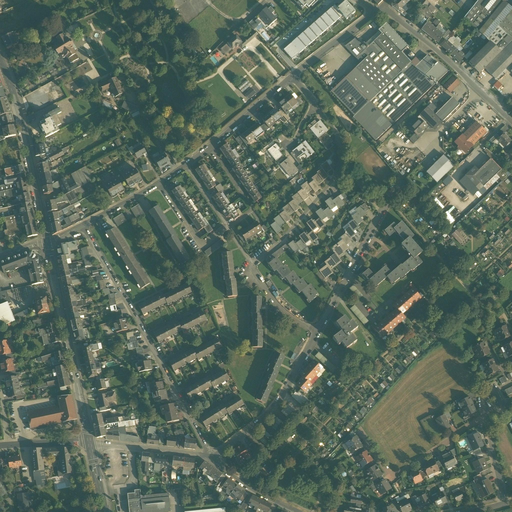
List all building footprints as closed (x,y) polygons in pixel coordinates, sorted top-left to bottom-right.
[(292,0),(302,10),(306,5),(308,8),(310,6),(312,7),(318,2),(315,0),(292,0)] [(401,9),(404,6),(406,4),(401,0),(396,0),(391,4),(392,7),(404,17),(407,14),(405,12),(401,9)] [(511,11),(511,10),(511,8),(504,1),(503,2),(501,0),(478,0),(474,5),(482,12),(508,36),(511,39),(511,11)] [(346,2),(338,9),(337,9),(343,15),(346,20),(355,12),(346,2)] [(428,8),(434,13),(437,9),(432,4),(428,8)] [(464,18),(471,25),(482,12),(474,5),(464,18)] [(292,59),(343,15),(337,9),(338,9),(335,6),(284,50),(292,59)] [(431,14),(426,8),(422,12),(421,13),(427,19),(432,14),(431,14)] [(1,14),(0,13),(0,32),(16,25),(9,10),(1,14)] [(266,29),(268,27),(277,20),(271,14),(267,10),(262,14),(261,13),(258,15),(254,19),(256,21),(258,23),(257,24),(258,26),(261,24),(263,26),(266,29)] [(508,36),(482,12),(471,25),(475,29),(490,42),(496,48),(508,36)] [(256,29),(258,26),(257,24),(255,22),(256,21),(254,19),(249,23),(254,30),(256,29)] [(421,30),(430,36),(435,29),(427,22),(421,30)] [(345,47),(361,63),(368,57),(391,81),(378,93),(369,102),(391,126),(433,86),(415,67),(411,62),(402,53),(408,47),(386,23),(378,31),(382,34),(381,35),(368,47),(367,46),(365,44),(364,43),(363,44),(360,41),(360,42),(356,38),(345,47)] [(437,27),(435,29),(430,36),(438,43),(443,36),(444,36),(444,35),(443,35),(438,31),(440,28),(438,26),(437,27)] [(378,32),(365,44),(367,46),(368,47),(381,35),(378,32)] [(7,49),(7,50),(19,45),(18,44),(17,43),(13,33),(2,39),(7,49)] [(67,57),(70,64),(79,59),(76,55),(76,54),(74,51),(72,47),(72,45),(71,43),(69,42),(65,35),(61,37),(62,37),(58,39),(57,38),(54,40),(53,39),(50,41),(52,44),(54,43),(56,48),(56,49),(58,54),(59,53),(60,54),(61,56),(61,57),(62,58),(64,59),(66,58),(66,57),(67,57)] [(251,35),(242,43),(239,45),(242,49),(254,38),(251,35)] [(227,44),(228,44),(222,49),(226,54),(232,49),(232,50),(236,47),(236,48),(239,45),(242,43),(241,42),(236,36),(227,44)] [(511,39),(508,36),(496,48),(501,52),(505,47),(511,40),(511,39)] [(442,47),(451,55),(456,50),(458,47),(454,43),(452,46),(447,41),(442,47)] [(487,66),(501,52),(496,48),(490,42),(476,56),(484,64),(487,66)] [(495,79),(511,61),(511,53),(505,47),(501,52),(487,66),(484,69),(495,79)] [(459,53),(456,50),(451,55),(459,62),(464,57),(463,56),(463,55),(460,52),(459,53)] [(420,62),(415,67),(433,86),(448,71),(445,68),(427,56),(420,62)] [(474,69),(477,72),(484,64),(476,56),(468,63),(471,66),(471,67),(473,69),(474,69)] [(355,69),(378,93),(391,81),(368,57),(361,63),(355,68),(355,69)] [(415,58),(411,62),(415,67),(420,62),(415,58)] [(487,66),(484,64),(477,72),(479,74),(484,69),(487,66)] [(331,91),(354,116),(369,102),(378,93),(355,69),(331,91)] [(444,86),(450,93),(459,84),(453,77),(444,86)] [(112,95),(113,98),(114,97),(115,97),(124,93),(122,89),(121,90),(116,78),(107,82),(99,86),(102,92),(110,88),(113,94),(112,95)] [(238,88),(242,93),(251,85),(247,80),(238,88)] [(493,86),(497,91),(502,86),(497,82),(493,86)] [(245,95),(249,99),(255,93),(252,89),(245,95)] [(290,94),(284,99),(291,107),(297,102),(295,100),(291,95),(290,94)] [(5,98),(0,100),(0,116),(1,116),(10,113),(5,98)] [(431,104),(428,107),(435,115),(442,122),(459,105),(452,98),(438,112),(431,104)] [(285,113),(291,108),(291,107),(284,99),(278,104),(282,110),(285,113)] [(121,108),(127,111),(130,104),(124,101),(121,108)] [(291,108),(293,110),(299,105),(297,102),(291,107),(291,108)] [(375,141),(391,126),(369,102),(354,116),(353,117),(375,141)] [(137,107),(130,104),(127,111),(129,112),(131,114),(139,110),(137,107)] [(442,122),(435,115),(428,107),(420,115),(427,122),(431,126),(435,130),(442,122)] [(61,124),(56,115),(61,112),(59,108),(44,116),(46,120),(43,121),(45,124),(42,125),(40,127),(45,138),(49,136),(53,134),(56,132),(59,131),(57,126),(61,124)] [(274,110),(268,115),(274,122),(280,118),(281,117),(277,113),(274,110)] [(282,110),(280,112),(284,117),(287,121),(290,119),(287,115),(285,113),(282,110)] [(13,123),(10,113),(1,116),(2,119),(3,122),(4,125),(13,123)] [(27,117),(28,122),(36,118),(34,114),(27,117)] [(268,128),(274,122),(268,115),(262,120),(265,124),(268,128)] [(427,122),(420,115),(417,118),(420,120),(424,124),(427,122)] [(318,139),(319,138),(326,132),(328,130),(320,120),(317,123),(311,127),(316,134),(315,135),(318,139)] [(415,134),(417,136),(426,127),(427,127),(424,124),(420,120),(410,129),(411,129),(410,130),(410,131),(412,133),(414,133),(415,134)] [(309,129),(311,127),(317,123),(315,121),(308,126),(309,129)] [(462,136),(472,146),(486,132),(483,129),(476,122),(462,136)] [(257,124),(249,130),(255,138),(256,139),(260,136),(258,134),(262,131),(260,128),(257,124)] [(5,138),(16,136),(14,126),(5,128),(2,129),(4,136),(5,138)] [(248,143),(255,138),(249,130),(243,135),(243,136),(246,140),(248,143)] [(333,141),(326,132),(319,138),(323,143),(322,143),(325,147),(331,143),(333,141)] [(490,140),(492,143),(493,142),(496,139),(499,137),(497,134),(490,140)] [(500,143),(504,148),(511,141),(504,134),(497,140),(500,143)] [(462,150),(465,153),(472,146),(462,136),(455,143),(458,147),(458,148),(460,150),(461,150),(462,150)] [(293,151),(297,158),(298,157),(304,152),(308,157),(310,155),(311,156),(312,155),(311,154),(314,152),(305,142),(293,151)] [(220,149),(224,156),(231,151),(227,144),(220,149)] [(274,158),(276,161),(282,156),(278,150),(280,149),(276,144),(275,145),(270,148),(268,150),(269,150),(274,157),(273,157),(274,158)] [(33,147),(35,157),(45,155),(44,149),(44,145),(33,147)] [(143,155),(145,158),(148,156),(146,153),(142,145),(135,149),(133,151),(134,153),(136,156),(138,155),(139,157),(143,155)] [(262,150),(264,154),(266,153),(269,150),(268,150),(270,148),(268,146),(264,149),(262,150)] [(48,156),(51,161),(64,155),(63,154),(61,150),(48,156)] [(271,160),(274,158),(273,157),(274,157),(269,150),(266,153),(271,160)] [(236,158),(231,151),(224,156),(229,162),(236,158)] [(290,153),(299,164),(302,162),(298,157),(297,158),(293,151),(290,153)] [(152,156),(160,169),(160,168),(164,166),(165,166),(170,163),(167,159),(164,154),(160,156),(158,152),(152,156)] [(426,172),(437,183),(454,166),(443,156),(426,172)] [(240,164),(236,158),(229,162),(233,169),(239,165),(240,164)] [(290,177),(298,171),(296,169),(288,159),(281,165),(285,171),(286,170),(291,176),(290,177)] [(491,159),(478,171),(475,167),(466,176),(473,184),(476,187),(479,183),(483,187),(496,175),(499,178),(502,182),(505,180),(511,174),(507,170),(506,170),(504,169),(503,170),(502,170),(501,170),(491,159)] [(332,169),(329,165),(326,162),(321,165),(323,168),(317,173),(318,174),(323,181),(328,177),(326,174),(332,169)] [(37,165),(39,175),(49,172),(48,167),(48,163),(47,163),(43,164),(37,165)] [(243,172),(239,165),(233,169),(232,170),(237,176),(243,172)] [(4,169),(6,177),(24,173),(22,166),(4,169)] [(195,170),(200,177),(207,172),(202,166),(195,170)] [(76,184),(78,188),(81,186),(92,180),(85,167),(71,175),(76,184)] [(123,176),(129,187),(134,184),(137,183),(142,180),(135,169),(123,176)] [(39,175),(42,188),(51,186),(52,185),(52,183),(50,176),(49,172),(39,175)] [(200,177),(204,184),(211,179),(207,172),(200,177)] [(248,178),(243,172),(237,176),(241,183),(248,178)] [(26,181),(24,173),(6,177),(8,185),(16,183),(26,181)] [(323,181),(318,174),(313,177),(315,180),(309,185),(312,190),(315,193),(320,189),(318,186),(323,181)] [(496,175),(483,187),(486,191),(499,178),(496,175)] [(453,180),(449,176),(442,183),(446,187),(453,180)] [(473,184),(466,176),(460,181),(474,196),(475,195),(478,192),(483,187),(479,183),(476,187),(473,184)] [(252,185),(248,178),(241,183),(246,189),(252,185)] [(53,188),(56,189),(60,187),(60,186),(60,187),(67,183),(64,179),(63,180),(55,184),(52,185),(51,186),(52,188),(53,188)] [(105,186),(111,197),(116,194),(119,193),(124,190),(118,179),(105,186)] [(213,182),(211,179),(204,184),(209,190),(216,186),(213,182)] [(26,181),(16,183),(19,195),(28,193),(26,181)] [(306,194),(312,190),(309,185),(307,182),(302,186),(304,188),(297,193),(298,193),(303,201),(304,201),(309,197),(306,194)] [(5,185),(0,186),(0,195),(1,199),(15,196),(19,195),(16,183),(8,185),(5,185)] [(63,191),(65,195),(73,191),(78,188),(76,184),(69,187),(69,188),(63,191)] [(224,189),(222,186),(220,184),(215,188),(217,190),(219,192),(224,189)] [(257,191),(252,185),(246,189),(250,196),(257,191)] [(52,188),(51,186),(42,188),(44,195),(53,193),(52,188)] [(78,188),(73,191),(76,196),(84,192),(81,186),(78,188)] [(171,192),(176,198),(183,194),(178,187),(171,192)] [(487,191),(486,191),(483,187),(478,192),(481,196),(482,196),(487,191)] [(77,199),(76,196),(73,191),(65,195),(68,201),(69,203),(77,199)] [(261,198),(257,191),(250,196),(255,203),(261,198)] [(21,202),(21,204),(30,203),(28,193),(19,195),(21,202)] [(212,198),(217,204),(224,200),(220,194),(219,193),(212,198)] [(297,205),(303,201),(298,193),(293,197),(295,199),(288,204),(289,204),(294,212),(295,212),(300,208),(297,205)] [(176,198),(180,205),(187,200),(186,198),(183,194),(176,198)] [(56,200),(55,200),(56,204),(68,201),(65,195),(56,200)] [(325,202),(329,207),(331,210),(338,205),(339,208),(344,204),(341,201),(338,197),(332,201),(330,198),(325,202)] [(57,210),(56,204),(55,200),(45,202),(47,212),(57,210)] [(180,205),(185,212),(192,207),(188,201),(187,200),(180,205)] [(217,204),(221,211),(228,206),(227,205),(224,200),(217,204)] [(32,212),(30,203),(21,204),(18,205),(19,209),(17,210),(13,211),(14,216),(21,214),(32,212)] [(140,204),(135,207),(141,216),(146,213),(140,204)] [(289,216),(294,212),(289,204),(284,207),(286,210),(280,215),(285,222),(286,223),(291,219),(289,216)] [(75,208),(73,205),(71,206),(58,212),(60,222),(64,220),(68,217),(77,213),(78,213),(75,208)] [(351,216),(353,219),(357,225),(363,221),(360,218),(366,213),(365,212),(361,206),(360,205),(357,208),(355,206),(347,212),(351,216)] [(149,212),(159,226),(167,221),(158,206),(149,212)] [(228,206),(221,211),(226,218),(231,214),(233,213),(228,206)] [(137,219),(141,216),(135,207),(131,210),(137,219)] [(185,212),(189,218),(196,213),(195,212),(192,207),(185,212)] [(316,213),(320,218),(322,221),(328,216),(330,218),(335,215),(333,212),(331,210),(329,207),(323,212),(321,209),(316,213)] [(231,214),(234,220),(242,214),(238,209),(236,211),(233,213),(231,214)] [(21,214),(23,227),(25,227),(35,225),(32,212),(21,214)] [(50,224),(60,222),(58,212),(48,215),(50,224)] [(448,212),(446,214),(450,219),(449,220),(452,223),(455,220),(448,212)] [(68,217),(71,222),(80,218),(77,213),(68,217)] [(189,218),(194,225),(201,220),(197,214),(196,213),(189,218)] [(4,231),(5,237),(22,233),(21,228),(23,227),(21,214),(14,216),(4,218),(7,230),(4,231)] [(122,214),(117,217),(122,224),(127,221),(122,214)] [(279,227),(285,222),(280,215),(279,215),(275,218),(277,221),(270,226),(277,234),(282,230),(279,227)] [(61,227),(62,231),(72,226),(71,222),(68,217),(64,220),(65,222),(66,225),(61,227)] [(118,227),(122,224),(117,217),(113,219),(118,227)] [(306,223),(312,231),(319,227),(321,229),(326,226),(322,221),(320,218),(314,223),(311,219),(306,223)] [(359,227),(357,225),(353,219),(349,223),(350,225),(344,230),(346,233),(350,238),(355,234),(353,231),(359,227)] [(204,228),(205,227),(201,220),(194,225),(199,231),(204,228)] [(176,235),(167,221),(159,226),(168,240),(168,241),(175,236),(176,235)] [(50,224),(52,236),(62,231),(61,227),(60,224),(60,222),(50,224)] [(257,222),(251,226),(256,233),(260,231),(260,232),(262,230),(261,227),(257,222)] [(401,265),(391,274),(385,267),(374,276),(368,269),(361,275),(367,282),(370,279),(372,281),(371,282),(373,284),(374,284),(377,287),(388,277),(389,279),(390,282),(391,281),(393,284),(401,277),(402,278),(411,270),(412,271),(419,265),(418,264),(421,262),(417,257),(422,253),(410,240),(414,237),(402,222),(396,227),(393,224),(384,231),(389,237),(395,231),(405,242),(401,245),(411,257),(401,266),(401,265)] [(204,228),(208,234),(213,231),(209,224),(205,227),(204,228)] [(25,227),(28,237),(37,235),(35,225),(25,227)] [(257,234),(256,233),(251,226),(246,229),(251,237),(254,234),(255,235),(257,234)] [(107,234),(118,252),(126,247),(115,229),(107,234)] [(251,237),(246,229),(240,233),(244,238),(245,240),(249,238),(249,239),(251,237)] [(460,244),(465,240),(459,234),(461,232),(458,229),(456,231),(452,235),(460,244)] [(299,236),(301,239),(305,245),(312,240),(313,242),(318,239),(312,231),(306,235),(304,233),(299,236)] [(245,240),(244,238),(240,233),(238,235),(241,240),(244,244),(247,243),(245,240)] [(352,240),(350,238),(346,233),(341,236),(342,236),(343,238),(339,241),(337,243),(337,244),(339,246),(343,252),(348,248),(345,245),(352,240)] [(190,260),(175,236),(168,241),(168,240),(167,241),(182,265),(190,260)] [(496,245),(502,239),(499,237),(493,242),(496,245)] [(207,255),(208,257),(225,244),(222,239),(205,252),(207,255)] [(307,247),(305,245),(301,239),(295,244),(293,241),(288,245),(290,248),(294,252),(294,253),(300,248),(302,251),(307,247)] [(56,246),(59,258),(66,256),(69,255),(70,255),(68,248),(67,243),(58,245),(56,246)] [(287,243),(282,247),(265,260),(268,265),(276,259),(285,252),(288,250),(290,248),(288,245),(287,243)] [(78,250),(77,246),(74,247),(71,248),(68,248),(70,255),(71,255),(71,251),(78,250)] [(345,254),(343,252),(339,246),(334,250),(336,252),(334,254),(330,257),(330,258),(336,265),(341,261),(339,258),(345,254)] [(118,252),(130,271),(138,265),(126,247),(118,252)] [(31,280),(32,285),(44,283),(40,265),(38,258),(35,256),(35,258),(32,259),(30,257),(29,255),(30,253),(27,252),(10,259),(9,259),(7,260),(0,262),(0,263),(4,274),(9,272),(9,270),(15,268),(15,269),(25,266),(24,265),(26,265),(28,266),(29,268),(28,268),(29,273),(31,273),(32,279),(31,280)] [(226,281),(228,297),(237,296),(235,280),(234,280),(231,253),(222,254),(225,281),(226,281)] [(199,260),(202,265),(209,260),(207,255),(199,260)] [(57,258),(59,267),(67,265),(66,260),(66,259),(66,256),(59,258),(57,258)] [(336,266),(336,265),(330,258),(326,261),(328,264),(325,266),(322,268),(319,271),(325,279),(333,273),(330,270),(336,266)] [(301,292),(308,301),(312,298),(313,299),(316,297),(315,296),(317,295),(310,285),(307,287),(301,280),(299,281),(293,272),(291,274),(285,266),(283,268),(276,259),(268,265),(274,272),(276,271),(283,280),(285,278),(290,285),(292,284),(299,293),(301,292)] [(150,284),(138,265),(130,271),(141,289),(150,284)] [(322,282),(325,279),(319,271),(316,273),(322,282)] [(139,306),(143,314),(167,303),(167,304),(191,293),(187,284),(164,296),(163,294),(139,306)] [(64,289),(66,298),(74,296),(76,296),(75,293),(74,293),(73,287),(64,289)] [(412,290),(409,293),(417,301),(421,298),(418,295),(415,291),(413,289),(412,290)] [(7,291),(0,292),(0,296),(0,299),(2,304),(7,302),(8,304),(11,303),(7,291)] [(413,305),(417,301),(409,293),(405,296),(413,305)] [(409,308),(413,305),(405,296),(402,299),(409,308)] [(35,300),(36,303),(37,307),(47,305),(47,301),(48,301),(47,297),(39,298),(39,299),(35,300)] [(252,314),(261,314),(261,298),(252,297),(252,314)] [(405,311),(409,308),(402,299),(398,303),(405,311)] [(13,315),(8,304),(7,302),(2,304),(0,305),(0,304),(0,324),(1,327),(15,321),(13,315)] [(68,310),(77,308),(76,305),(78,304),(77,302),(67,304),(68,310)] [(401,314),(405,311),(398,303),(394,306),(397,310),(401,314)] [(47,305),(37,307),(38,312),(38,314),(42,313),(42,314),(50,313),(49,308),(48,308),(47,305)] [(68,310),(70,316),(80,313),(79,311),(78,311),(77,308),(68,310)] [(405,318),(401,314),(397,310),(396,311),(393,313),(401,322),(405,318)] [(23,311),(13,315),(15,321),(25,317),(23,312),(23,311)] [(154,334),(158,343),(182,330),(183,332),(206,320),(202,312),(179,324),(178,322),(154,334)] [(70,316),(71,322),(80,320),(79,316),(80,316),(80,313),(70,316)] [(397,325),(401,322),(393,313),(390,316),(397,325)] [(262,314),(261,314),(252,314),(252,331),(253,331),(261,331),(262,314)] [(393,328),(397,325),(390,316),(386,320),(393,328)] [(342,343),(346,349),(353,344),(353,343),(356,341),(352,335),(351,335),(350,334),(356,329),(353,326),(354,325),(352,322),(349,324),(344,317),(337,323),(341,328),(340,328),(342,332),(341,333),(334,338),(337,341),(336,342),(339,346),(342,343)] [(71,322),(73,332),(82,330),(82,326),(82,324),(83,324),(82,322),(81,322),(81,319),(80,320),(71,322)] [(113,322),(116,333),(128,330),(127,326),(128,326),(127,323),(126,323),(125,319),(123,320),(117,321),(113,322)] [(389,331),(393,328),(386,320),(382,323),(389,331)] [(46,325),(46,329),(48,334),(50,334),(55,333),(53,323),(46,325)] [(386,335),(389,331),(382,323),(378,326),(386,335)] [(382,338),(386,335),(378,326),(375,329),(374,330),(376,332),(382,338)] [(495,331),(498,336),(508,331),(505,326),(495,331)] [(42,336),(48,334),(46,329),(39,330),(39,329),(38,329),(39,334),(40,333),(40,337),(42,336)] [(84,335),(82,330),(73,332),(75,341),(85,339),(84,335)] [(262,331),(261,331),(253,331),(253,348),(262,348),(262,331)] [(511,336),(508,331),(498,336),(500,341),(511,336)] [(55,333),(50,334),(52,344),(60,342),(58,332),(55,333)] [(44,345),(52,344),(50,334),(48,334),(42,336),(44,345)] [(169,363),(174,371),(197,358),(198,360),(221,347),(217,339),(194,352),(193,350),(169,363)] [(473,348),(476,353),(487,348),(484,342),(473,348)] [(503,347),(506,352),(511,348),(511,342),(503,347)] [(82,348),(83,354),(92,352),(90,346),(88,346),(84,347),(82,348)] [(489,354),(487,348),(476,353),(479,359),(489,354)] [(56,357),(55,357),(53,358),(51,359),(51,362),(52,362),(52,363),(53,363),(56,362),(59,361),(64,360),(63,352),(55,353),(56,357)] [(92,355),(92,352),(83,354),(84,360),(93,358),(92,355)] [(56,357),(55,353),(41,357),(42,362),(51,359),(53,358),(55,357),(56,357)] [(269,369),(270,369),(277,372),(284,357),(276,353),(269,369)] [(482,365),(485,370),(495,365),(492,359),(482,365)] [(138,365),(139,372),(152,370),(150,361),(146,362),(145,363),(138,364),(138,365)] [(314,361),(311,364),(319,372),(323,368),(314,361)] [(98,363),(94,364),(86,366),(87,372),(96,370),(99,370),(98,367),(100,367),(100,363),(98,363)] [(316,375),(319,372),(311,364),(308,368),(316,375)] [(53,371),(53,374),(67,371),(65,365),(56,368),(56,370),(53,371)] [(498,371),(495,365),(485,370),(488,376),(498,371)] [(312,379),(316,375),(308,368),(304,372),(312,379)] [(278,373),(277,372),(270,369),(262,384),(263,384),(271,388),(278,373)] [(68,378),(67,371),(53,374),(50,374),(51,378),(57,376),(58,381),(68,378)] [(185,391),(189,399),(212,386),(213,388),(229,379),(224,371),(209,379),(208,378),(185,391)] [(309,383),(312,379),(304,372),(301,376),(303,378),(309,383)] [(392,382),(396,379),(392,374),(388,378),(392,382)] [(5,379),(6,385),(18,382),(17,376),(12,377),(5,379)] [(70,386),(68,378),(58,381),(59,382),(60,388),(66,387),(70,386)] [(311,385),(309,383),(303,378),(300,381),(308,389),(311,385)] [(97,385),(98,391),(106,389),(106,388),(105,382),(108,381),(108,379),(95,381),(95,385),(97,385)] [(304,392),(308,389),(300,381),(296,385),(301,389),(304,392)] [(380,385),(384,389),(388,384),(385,381),(380,385)] [(19,389),(18,382),(6,385),(8,391),(19,389)] [(151,393),(153,393),(165,391),(165,389),(163,389),(161,383),(155,384),(150,385),(150,387),(151,393)] [(272,388),(271,388),(263,384),(256,399),(265,403),(272,388)] [(21,395),(19,389),(8,391),(9,398),(16,397),(21,396),(21,395)] [(167,399),(165,391),(153,393),(155,402),(161,401),(167,400),(167,399)] [(292,397),(303,408),(307,403),(306,402),(300,397),(297,394),(295,392),(292,397)] [(101,408),(106,407),(107,407),(106,403),(116,401),(114,393),(98,396),(101,408)] [(57,398),(58,405),(63,422),(63,423),(72,421),(77,420),(73,400),(69,398),(69,396),(56,397),(57,398)] [(200,419),(205,427),(227,413),(229,414),(244,405),(239,397),(224,406),(223,405),(200,419)] [(459,403),(462,410),(472,405),(473,404),(469,397),(462,401),(459,403)] [(165,415),(167,423),(173,422),(173,420),(179,419),(177,412),(174,413),(173,404),(171,405),(164,406),(161,407),(163,415),(165,415)] [(280,412),(291,421),(298,413),(288,404),(280,412)] [(47,426),(63,422),(58,405),(56,406),(27,412),(30,429),(44,426),(47,426)] [(476,412),(472,405),(462,410),(465,417),(468,416),(476,412)] [(445,415),(447,420),(451,418),(450,416),(448,411),(443,413),(444,416),(445,415)] [(94,428),(104,426),(103,423),(101,415),(92,417),(94,428)] [(441,430),(442,432),(444,430),(450,428),(446,421),(447,420),(445,415),(444,416),(436,420),(437,423),(436,426),(437,428),(439,427),(441,430)] [(277,418),(273,422),(270,426),(279,434),(283,430),(286,426),(277,418)] [(130,421),(129,421),(126,422),(125,422),(119,423),(117,423),(118,428),(125,427),(126,427),(130,427),(140,425),(138,420),(130,421)] [(104,426),(105,433),(118,431),(118,429),(109,431),(108,425),(107,425),(104,426)] [(97,438),(105,436),(106,436),(105,433),(104,426),(94,428),(97,438)] [(149,427),(149,429),(155,429),(154,437),(159,438),(159,435),(155,435),(156,428),(149,427)] [(119,434),(118,431),(105,433),(106,436),(105,436),(106,440),(120,441),(119,434)] [(265,431),(261,435),(258,439),(267,447),(271,443),(274,440),(265,431)] [(342,431),(338,436),(341,439),(346,434),(342,431)] [(126,435),(119,434),(120,441),(139,443),(139,440),(139,437),(126,435)] [(474,450),(474,451),(479,449),(483,447),(481,442),(480,443),(479,440),(480,440),(477,434),(472,436),(472,437),(468,439),(474,450)] [(159,438),(154,437),(148,436),(148,437),(147,444),(159,445),(159,444),(159,438)] [(345,444),(348,449),(359,441),(356,436),(356,437),(352,439),(347,442),(345,444)] [(176,439),(171,438),(167,438),(166,446),(175,447),(176,439)] [(184,449),(195,450),(196,440),(191,439),(185,439),(184,449)] [(363,446),(359,441),(348,449),(352,454),(353,453),(359,449),(363,446)] [(248,447),(250,449),(247,451),(250,456),(251,457),(253,456),(254,457),(256,455),(258,457),(261,454),(262,453),(252,443),(248,447)] [(241,446),(238,448),(245,459),(250,456),(247,451),(243,445),(241,446)] [(241,462),(245,459),(238,448),(235,449),(235,450),(233,451),(237,457),(240,462),(241,462)] [(33,471),(44,470),(42,457),(41,449),(31,450),(33,471)] [(41,449),(42,457),(60,456),(61,456),(60,449),(41,449)] [(62,466),(62,469),(58,469),(59,477),(65,476),(64,474),(72,473),(68,449),(60,449),(61,456),(60,456),(61,460),(62,466)] [(120,451),(108,454),(112,473),(124,470),(120,451)] [(356,458),(359,463),(369,456),(366,451),(361,454),(356,458)] [(456,464),(452,456),(450,453),(450,452),(445,455),(451,466),(456,464)] [(160,464),(165,465),(166,455),(156,454),(155,464),(160,464)] [(446,468),(451,466),(445,455),(441,457),(440,458),(442,462),(443,461),(446,468)] [(372,460),(369,456),(359,463),(362,467),(365,466),(370,462),(372,460)] [(173,466),(183,467),(184,458),(174,457),(173,466)] [(195,459),(184,458),(183,467),(191,468),(194,469),(195,459)] [(476,467),(479,473),(488,469),(483,458),(478,460),(472,463),(473,468),(476,467)] [(428,462),(428,463),(433,473),(439,471),(437,468),(435,463),(433,460),(428,462)] [(203,472),(208,475),(214,468),(204,461),(199,468),(203,472)] [(428,476),(433,473),(428,463),(426,464),(425,464),(422,465),(425,471),(428,476)] [(365,472),(369,477),(379,470),(377,468),(375,466),(370,469),(365,472)] [(214,468),(208,475),(213,480),(216,482),(219,479),(222,475),(222,474),(214,468)] [(46,484),(44,470),(33,471),(34,480),(36,479),(37,486),(46,484)] [(382,475),(379,470),(369,477),(369,478),(370,481),(371,480),(372,482),(377,478),(382,475)] [(415,484),(422,480),(418,472),(417,470),(415,471),(410,474),(413,480),(412,480),(414,484),(415,484)] [(482,482),(480,478),(475,481),(473,482),(474,483),(476,487),(477,486),(476,484),(482,482)] [(228,491),(231,493),(237,486),(228,479),(222,487),(226,490),(228,491)] [(482,496),(493,491),(487,479),(482,482),(476,484),(477,486),(482,496)] [(377,488),(380,494),(386,490),(387,491),(391,489),(386,480),(380,484),(376,487),(377,488)] [(380,484),(378,481),(373,484),(371,486),(374,490),(377,488),(376,487),(380,484)] [(478,498),(482,496),(477,486),(476,487),(474,483),(471,484),(478,498)] [(245,492),(237,486),(231,493),(237,498),(239,499),(240,500),(244,493),(245,492)] [(127,494),(128,500),(141,499),(141,497),(140,490),(134,490),(134,493),(127,494)] [(450,501),(448,497),(444,490),(441,492),(442,492),(445,498),(447,502),(450,501)] [(453,494),(457,502),(464,499),(462,494),(460,491),(453,494)] [(436,501),(439,506),(447,502),(445,498),(442,492),(441,492),(441,493),(436,495),(437,497),(433,499),(435,502),(436,501)] [(19,501),(21,511),(29,510),(27,500),(33,500),(31,493),(23,494),(19,494),(20,501),(19,501)] [(169,494),(141,497),(141,499),(128,500),(128,511),(167,511),(171,511),(169,494)] [(395,498),(397,503),(398,503),(406,499),(407,500),(410,498),(408,494),(399,499),(398,496),(395,498)] [(417,505),(420,511),(430,506),(427,499),(425,496),(424,495),(419,497),(419,498),(421,502),(417,504),(417,505)] [(255,507),(258,508),(262,500),(252,496),(248,504),(255,507)] [(398,505),(401,511),(407,511),(412,510),(407,500),(406,499),(398,503),(397,503),(398,505)] [(262,500),(258,508),(262,511),(265,511),(268,511),(269,509),(271,505),(262,500)]
